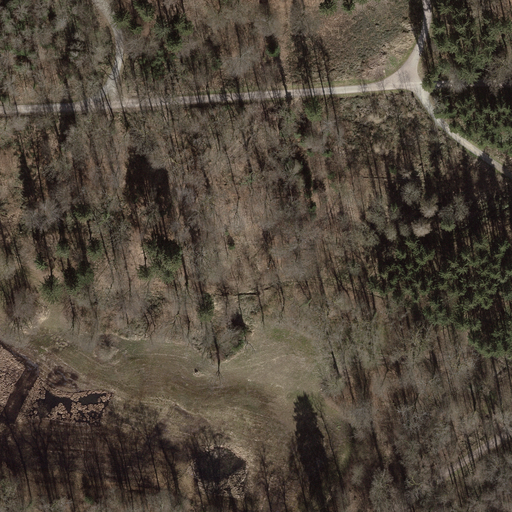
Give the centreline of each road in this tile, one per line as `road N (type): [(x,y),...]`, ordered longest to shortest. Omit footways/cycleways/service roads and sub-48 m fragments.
road 1 (track): [(0,106),(511,84)]
road 2 (track): [(428,0),(409,85),(458,138),(511,175)]
road 3 (track): [(391,511),(511,436)]
